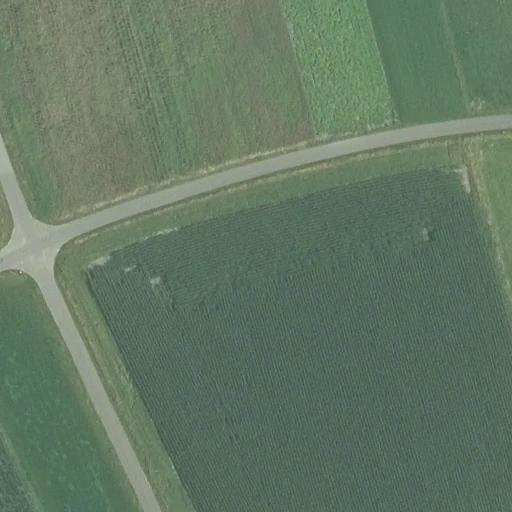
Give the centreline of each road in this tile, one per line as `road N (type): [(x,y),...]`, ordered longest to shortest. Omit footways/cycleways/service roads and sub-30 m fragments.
road 1 (unclassified): [(33,247),(284,163),(511,123)]
road 2 (unclassified): [(149,511),(33,247)]
